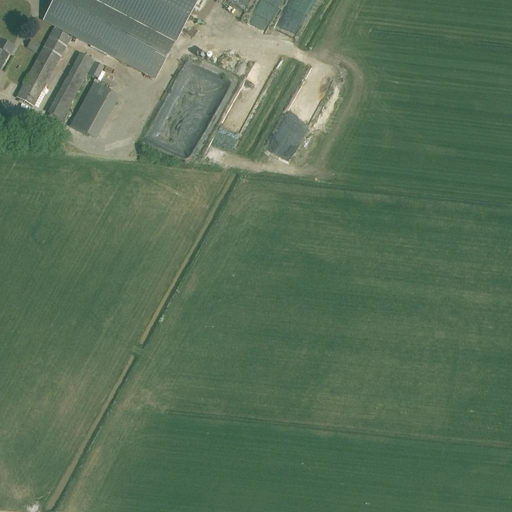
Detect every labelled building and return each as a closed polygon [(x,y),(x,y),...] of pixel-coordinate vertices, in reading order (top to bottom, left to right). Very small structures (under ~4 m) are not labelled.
[(54,0),(44,20),(156,79),(196,4),(188,0),(54,0)] [(312,12),(317,0),(296,0),(294,4),(312,12)] [(70,40),(54,31),(16,98),(32,108),(59,57),(61,57),(70,40)] [(14,48),(0,40),(0,65),(2,67),(8,56),(9,56),(14,48)] [(31,41),(27,48),(36,54),(40,46),(31,41)] [(94,62),(80,54),(48,114),(62,122),(88,74),(97,79),(103,69),(94,64),(94,62)] [(288,124),(278,149),(293,154),(304,127),(307,128),(316,106),(301,100),(292,126),(288,124)] [(229,145),(234,132),(226,129),(221,142),(229,145)] [(184,145),(179,148),(183,155),(188,152),(184,145)] [(216,164),(218,157),(206,153),(204,160),(216,164)]
